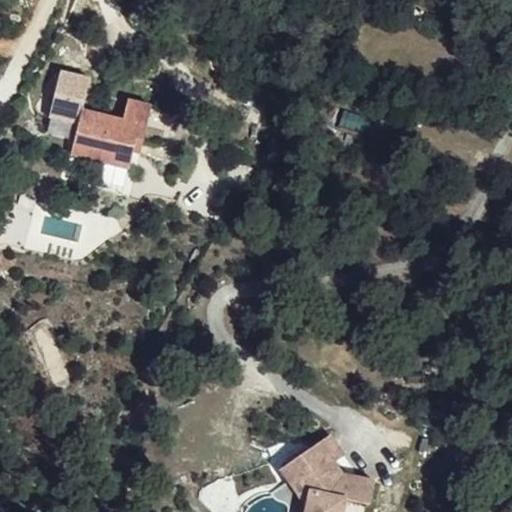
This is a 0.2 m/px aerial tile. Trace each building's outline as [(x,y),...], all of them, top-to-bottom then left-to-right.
[(47,119),(78,124),(80,110),(86,79),(55,73),(47,119)] [(105,161),(129,165),(141,167),(145,139),(134,138),(135,127),(147,129),(151,101),(124,97),(121,117),(80,110),(78,124),(73,156),(105,161)] [(134,138),(145,139),(147,129),(135,127),(134,138)] [(128,173),(129,165),(105,161),(103,170),(128,173)] [(335,511),(336,501),(341,501),(368,501),(367,474),(334,475),(323,467),(332,458),(313,441),(286,469),(301,484),(295,491),(310,502),(310,511),(335,511)] [(272,484),(301,511),(310,511),(310,502),(295,491),(301,484),(286,469),(272,484)]
